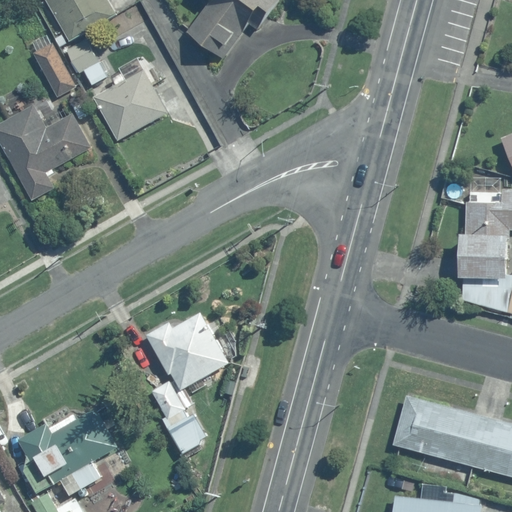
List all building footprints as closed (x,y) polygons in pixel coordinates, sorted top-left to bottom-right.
[(46,0),(71,41),(118,14),(109,0),(46,0)] [(211,0),(188,31),(225,59),(250,23),(259,30),(280,0),(211,0)] [(68,43),(63,35),(56,38),(61,46),(68,43)] [(112,76),(88,38),(68,51),(82,73),(85,71),(95,86),(112,76)] [(35,51),(37,54),(59,97),(79,86),(55,41),(35,51)] [(96,97),(97,99),(120,139),(171,111),(147,69),(130,79),(127,72),(115,79),(118,84),(96,97)] [(38,105),(0,124),(0,136),(33,197),(56,185),(49,172),(94,148),(75,113),(50,127),(38,105)] [(511,190),(505,190),(505,177),(472,177),(472,204),(468,204),(468,233),(461,233),(461,276),(464,276),(467,276),(467,299),(511,312),(511,190)] [(149,334),(151,338),(172,374),(175,372),(184,388),(232,361),(204,312),(177,327),(173,320),(149,334)] [(189,408),(173,381),(155,391),(157,395),(171,419),(189,408)] [(396,443),(402,445),(511,474),(511,424),(409,396),(396,443)] [(95,460),(96,460),(120,445),(99,410),(83,419),(77,409),(51,425),(49,422),(21,439),(33,458),(28,471),(40,493),(63,480),(72,496),(105,477),(95,460)] [(186,454),(204,444),(211,440),(203,425),(196,412),(170,427),(172,431),(186,454)] [(0,511),(2,511),(0,508),(0,505),(9,500),(0,483),(0,511)] [(480,511),(481,497),(423,485),(422,499),(396,497),(395,511),(480,511)] [(34,503),(35,505),(39,511),(88,511),(80,498),(63,507),(54,492),(34,503)]
